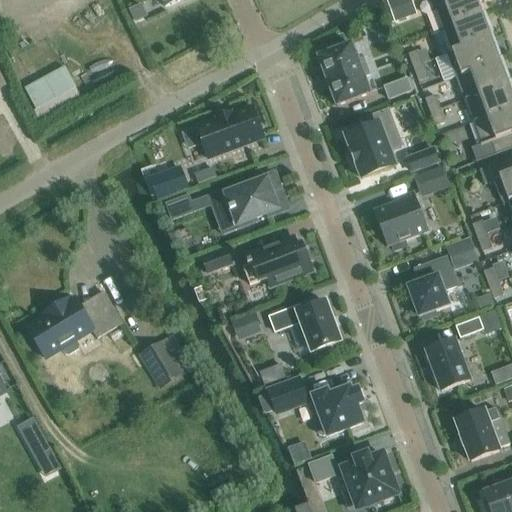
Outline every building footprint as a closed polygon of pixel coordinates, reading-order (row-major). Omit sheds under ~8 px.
[(161,0),(165,9),(183,0),(161,0)] [(402,0),(389,0),(386,1),(395,24),(410,18),(402,0)] [(444,32),(484,17),(484,16),(477,0),(436,0),(439,7),(435,9),(444,32)] [(140,7),(128,13),(134,25),(146,19),(140,7)] [(484,17),(444,32),(452,54),(447,56),(447,57),(492,40),(492,39),(493,39),(485,18),(484,18),(484,17)] [(455,79),(501,62),(500,61),(501,61),(493,41),(492,40),(447,57),(455,79)] [(318,59),(337,108),(370,96),(364,79),(370,77),(364,60),(358,63),(352,46),(318,59)] [(413,70),(423,66),(418,52),(408,56),(413,70)] [(501,62),(455,79),(464,102),(509,85),(509,84),(502,63),(501,63),(501,62)] [(423,66),(413,70),(418,83),(428,79),(423,66)] [(65,69),(26,91),(37,112),(34,113),(39,121),(81,98),(65,69)] [(406,81),(384,89),(389,101),(411,93),(406,81)] [(472,125),(511,110),(511,89),(510,85),(510,86),(509,85),(464,102),(472,125)] [(430,114),(440,111),(435,97),(425,101),(430,114)] [(217,122),(197,129),(208,161),(264,140),(252,108),(232,116),(231,115),(216,120),(217,122)] [(511,110),(473,125),(481,148),(511,136),(511,110)] [(440,111),(430,114),(435,128),(445,124),(440,111)] [(346,138),(351,153),(349,154),(354,167),(356,166),(362,181),(395,168),(379,125),(346,138)] [(434,152),(408,162),(413,176),(439,167),(434,152)] [(502,205),(511,201),(511,159),(479,172),(485,187),(494,184),(502,205)] [(158,203),(189,191),(181,168),(149,180),(158,203)] [(442,172),(416,182),(422,198),(448,189),(442,172)] [(239,188),(221,194),(224,202),(228,201),(231,210),(229,210),(231,214),(233,213),(236,222),(232,224),(235,232),(257,224),(255,220),(267,216),(269,219),(287,212),(283,201),(289,199),(288,197),(285,198),(281,187),(284,186),(283,185),(278,187),(273,175),(255,182),(256,185),(240,191),(239,188)] [(399,204),(374,214),(387,249),(392,248),(394,254),(407,249),(405,243),(428,234),(414,195),(398,201),(399,204)] [(177,202),(165,206),(171,223),(194,215),(187,196),(176,200),(177,202)] [(511,201),(502,205),(503,206),(508,204),(511,213),(511,201)] [(477,240),(487,236),(482,223),(472,227),(477,240)] [(487,236),(477,240),(482,254),(492,250),(487,236)] [(469,239),(446,247),(454,269),(478,261),(469,239)] [(266,281),(270,289),(313,273),(304,247),(295,250),(292,242),(295,241),(294,240),(248,258),(250,264),(247,265),(248,268),(243,270),(250,287),(266,281)] [(227,251),(203,260),(208,274),(232,264),(227,251)] [(422,318),(424,323),(436,318),(434,314),(449,308),(444,293),(457,288),(446,260),(414,272),(416,271),(421,284),(407,289),(413,304),(408,305),(413,318),(418,316),(419,319),(422,318)] [(488,287),(498,283),(493,270),(483,274),(488,287)] [(498,283),(488,287),(494,301),(503,297),(498,283)] [(68,300),(50,311),(52,314),(27,330),(45,360),(62,350),(65,356),(69,357),(78,351),(79,348),(76,342),(92,332),(98,340),(122,325),(104,295),(80,309),(75,301),(71,303),(68,300)] [(300,306),(270,318),(275,333),(300,323),(310,353),(341,341),(326,300),(301,309),(300,306)] [(233,322),(242,342),(264,333),(255,312),(233,322)] [(479,323),(457,331),(461,341),(484,334),(479,323)] [(160,390),(181,377),(193,370),(174,338),(162,345),(141,358),(160,390)] [(426,354),(430,365),(434,376),(441,394),(470,383),(455,343),(426,354)] [(511,369),(493,377),(496,387),(511,381),(511,369)] [(268,393),(277,417),(308,405),(308,404),(313,401),(320,420),(316,422),(314,426),(319,437),(323,438),(327,437),(327,439),(363,425),(356,407),(363,404),(358,391),(351,393),(349,390),(329,397),(327,393),(312,399),(313,401),(308,403),(299,381),(268,393)] [(455,423),(461,437),(460,438),(465,450),(471,464),(499,454),(488,425),(500,421),(495,410),(484,414),(484,413),(455,423)] [(35,420),(19,428),(32,454),(48,445),(35,420)] [(296,466),(313,460),(307,442),(290,448),(296,466)] [(309,467),(316,485),(344,475),(351,493),(344,496),(349,511),(356,508),(358,511),(397,496),(382,456),(369,461),(367,456),(354,461),(356,466),(342,471),(344,474),(338,476),(332,459),(309,467)] [(487,503),(483,504),(485,511),(511,511),(511,484),(484,495),(487,503)]
